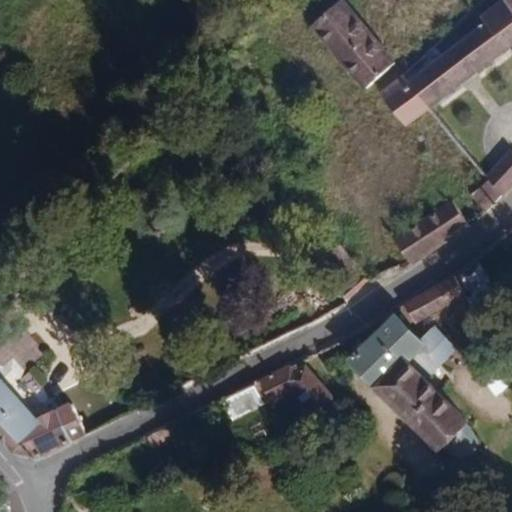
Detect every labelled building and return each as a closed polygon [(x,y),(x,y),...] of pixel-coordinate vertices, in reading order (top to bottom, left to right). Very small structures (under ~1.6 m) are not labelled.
[(436,47),(473,11),(463,0),(368,0),(370,2),(358,14),(345,0),(314,27),(335,52),(330,57),(344,72),(349,68),(368,91),(374,85),(409,126),(432,109),(406,76),(436,47)] [(444,55),(436,47),(406,76),(432,109),(511,48),(511,0),(505,0),(483,17),(488,23),(444,55)] [(511,152),(489,177),(504,196),(511,188),(511,152)] [(413,268),(471,229),(454,201),(396,239),(413,268)] [(492,273),(471,242),(416,279),(427,297),(451,283),(460,294),(492,273)] [(370,282),(341,245),(328,256),(321,271),(347,302),(370,282)] [(427,328),(399,294),(348,335),(431,437),(469,405),(414,338),(427,328)] [(287,354),(260,369),(271,389),(291,376),(308,398),(334,380),(315,349),(305,356),(300,351),(289,357),(287,354)] [(0,404),(0,436),(15,453),(40,457),(87,435),(72,403),(33,420),(24,430),(12,418),(0,404)] [(173,416),(157,425),(166,442),(205,418),(196,405),(173,416)] [(18,411),(12,418),(24,430),(33,420),(25,412),(18,411)]
